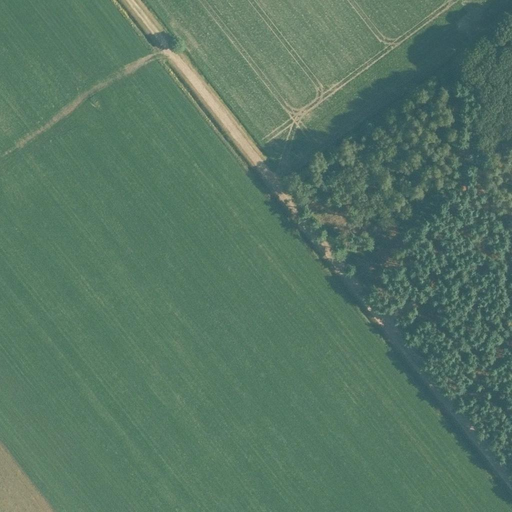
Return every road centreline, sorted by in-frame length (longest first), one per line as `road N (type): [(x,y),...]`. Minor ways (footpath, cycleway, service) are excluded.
road 1 (track): [(381,316),(131,0)]
road 2 (track): [(511,485),(381,316)]
road 3 (track): [(511,246),(381,316)]
